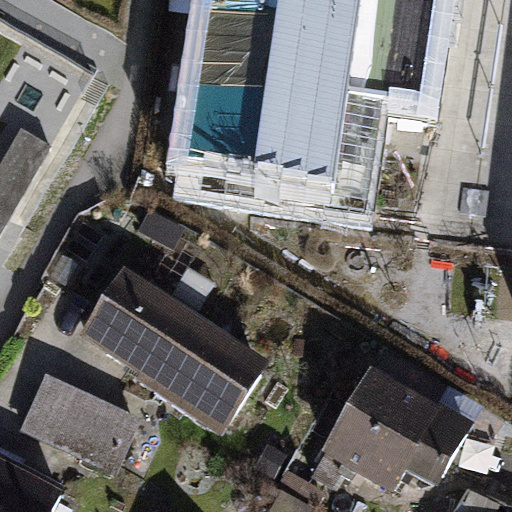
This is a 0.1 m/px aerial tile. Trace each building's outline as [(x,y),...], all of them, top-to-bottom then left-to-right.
[(203,0),(181,169),(252,179),(251,189),(334,200),(347,104),(429,115),(444,0),(203,0)] [(511,152),(511,125),(461,128),(462,155),(511,152)] [(77,345),(223,441),(269,371),(124,274),(77,345)] [(475,432),(371,374),(323,461),(395,501),(407,478),(439,496),(475,432)] [(141,425),(46,381),(22,433),(117,477),(141,425)] [(0,460),(0,511),(50,511),(61,491),(0,460)]
